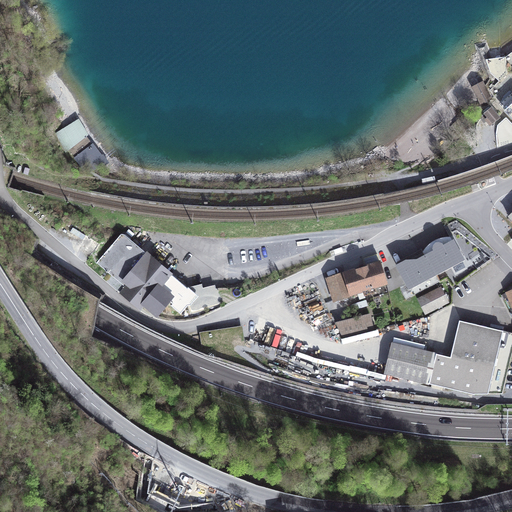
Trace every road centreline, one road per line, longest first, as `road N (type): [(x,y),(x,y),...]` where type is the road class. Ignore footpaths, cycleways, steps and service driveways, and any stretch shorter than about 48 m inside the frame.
road 1 (motorway): [(511,428),(367,415),(238,381),(97,317),(0,254)]
road 2 (residential): [(453,208),(179,327),(134,312),(0,191)]
road 3 (primary): [(329,511),(215,480),(126,430),(56,367),(0,283)]
